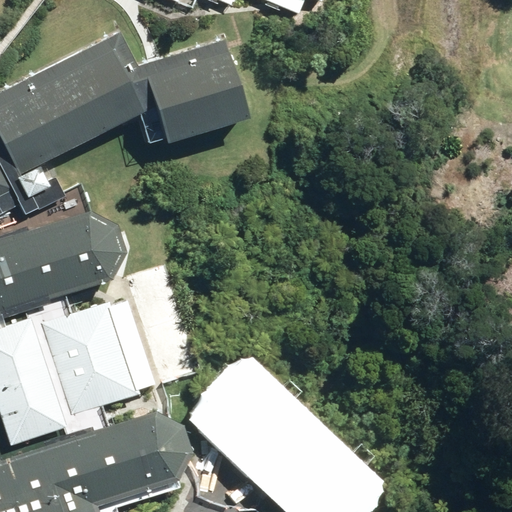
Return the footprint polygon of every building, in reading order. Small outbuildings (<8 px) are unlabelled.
[(304,0),(265,0),(299,13),(304,0)] [(139,61),(122,29),(0,91),(0,211),(19,202),(25,213),(67,192),(49,156),(140,109),(151,143),(252,113),(224,36),(139,61)] [(107,200),(0,236),(0,511),(107,511),(104,502),(187,475),(167,414),(13,466),(0,426),(0,315),(131,272),(107,200)] [(194,372),(162,263),(122,275),(154,384),(194,372)] [(111,300),(41,323),(73,417),(142,393),(111,300)] [(29,316),(0,325),(0,411),(11,445),(67,427),(29,316)] [(293,412),(244,366),(199,413),(248,460),(256,452),(283,478),(276,486),(303,511),(346,511),(372,486),(322,439),(317,445),(288,418),(293,412)]
